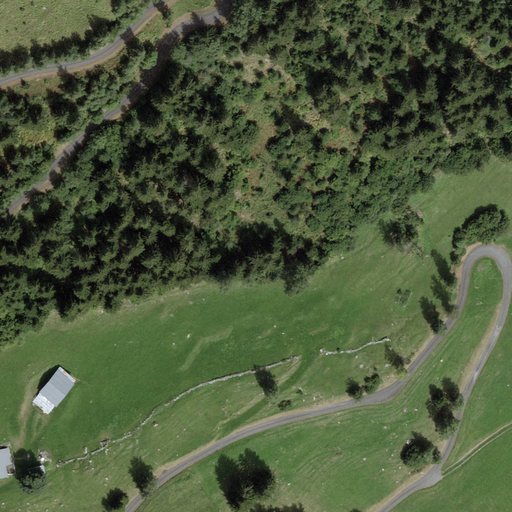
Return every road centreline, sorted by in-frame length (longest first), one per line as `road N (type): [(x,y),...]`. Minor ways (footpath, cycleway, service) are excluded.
road 1 (residential): [(383,511),(440,463),(499,326),(508,272),(486,249),(467,267),(452,320),(390,392),(247,432),(159,481),(129,511)]
road 2 (residential): [(0,217),(139,88),(172,35),(213,17),(225,0)]
road 3 (residential): [(161,0),(99,55),(0,80)]
